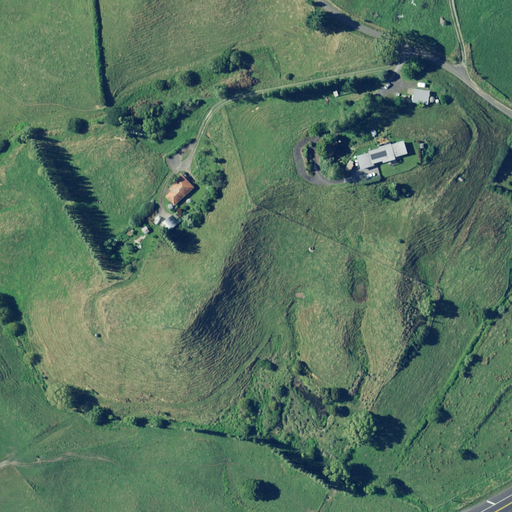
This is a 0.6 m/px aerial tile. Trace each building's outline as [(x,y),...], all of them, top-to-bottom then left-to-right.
[(429,91),(414,88),(412,102),(427,104),(429,91)] [(358,156),(361,169),(374,165),(374,164),(383,161),(384,163),(396,159),(395,157),(408,153),(405,141),(391,144),(391,143),(379,146),(379,148),(369,151),(369,153),(358,156)] [(354,162),(350,160),(346,169),(349,171),(354,162)] [(170,191),(165,196),(173,205),(195,184),(183,172),(167,188),(170,191)] [(177,224),(170,216),(161,224),(167,232),(177,224)] [(149,231),(145,226),(140,229),(144,234),(149,231)]
